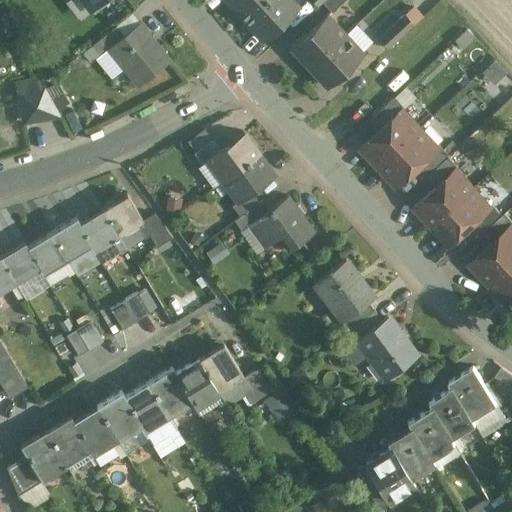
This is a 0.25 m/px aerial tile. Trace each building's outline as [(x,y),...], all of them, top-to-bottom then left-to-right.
[(101,0),(83,0),(90,9),(101,0)] [(225,0),(243,20),(264,0),(225,0)] [(289,0),(264,0),(243,20),(262,40),(297,8),(289,0)] [(322,0),(321,2),(331,12),(344,0),(322,0)] [(404,14),(378,39),(388,49),(414,25),(404,14)] [(326,16),(291,49),(309,68),(344,35),(326,16)] [(152,39),(139,23),(124,36),(109,48),(109,49),(139,86),(169,63),(150,40),(152,39)] [(116,26),(93,45),(101,55),(109,49),(109,48),(124,36),(116,26)] [(344,35),(309,68),(327,87),(362,54),(344,35)] [(43,90),(20,94),(25,122),(57,116),(43,90)] [(394,98),(372,118),(382,128),(401,111),(404,108),(394,98)] [(382,128),(360,149),(377,168),(418,130),(401,111),(382,128)] [(418,130),(377,168),(395,187),(417,166),(436,149),(418,130)] [(221,151),(208,160),(208,161),(223,181),(259,155),(243,134),(221,151)] [(213,140),(194,154),(202,165),(208,161),(208,160),(221,151),(213,140)] [(436,149),(417,166),(436,187),(454,170),(458,166),(439,146),(436,149)] [(259,155),(223,181),(238,202),(252,193),(274,176),(259,155)] [(223,181),(208,161),(202,165),(198,168),(213,189),(223,181)] [(436,187),(413,208),(430,227),(471,189),(454,170),(436,187)] [(489,207),(471,189),(430,227),(448,245),(470,225),(489,207)] [(252,193),(238,202),(232,206),(239,217),(259,202),(252,193)] [(127,194),(102,209),(118,235),(143,220),(127,194)] [(314,231),(288,196),(270,210),(248,226),(264,248),(266,246),(265,245),(280,234),(290,247),(287,250),(288,251),(314,231)] [(259,202),(239,217),(247,227),(248,226),(270,210),(262,200),(259,202)] [(492,204),(489,207),(470,225),(479,236),(482,233),(492,244),(511,226),(511,225),(511,220),(505,213),(502,215),(492,204)] [(102,209),(78,224),(91,244),(94,249),(118,235),(102,209)] [(75,219),(52,233),(67,258),(91,244),(78,224),(75,219)] [(492,244),(470,264),(487,283),(511,259),(511,227),(511,226),(492,244)] [(52,233),(27,247),(40,268),(43,273),(67,258),(52,233)] [(24,242),(0,256),(16,282),(40,268),(27,247),(24,242)] [(0,256),(0,291),(16,282),(0,256)] [(346,259),(314,282),(341,320),(367,301),(373,297),(346,259)] [(511,259),(487,283),(505,302),(511,295),(511,259)] [(150,313),(137,292),(124,300),(137,321),(150,313)] [(137,321),(124,300),(110,309),(122,330),(137,321)] [(367,301),(341,320),(356,340),(382,322),(367,301)] [(382,322),(356,340),(384,379),(416,356),(389,317),(382,322)] [(103,341),(90,321),(76,329),(89,350),(103,341)] [(76,329),(66,335),(78,356),(89,350),(76,329)] [(33,389),(0,336),(0,384),(11,402),(33,389)] [(223,343),(198,358),(219,392),(244,377),(223,343)] [(219,392),(198,358),(174,373),(192,402),(191,402),(194,407),(196,407),(201,415),(219,404),(221,407),(226,404),(219,393),(219,392)] [(174,373),(171,368),(148,382),(168,417),(191,402),(192,402),(174,373)] [(449,382),(452,387),(471,420),(496,405),(473,368),(449,382)] [(511,375),(500,368),(493,379),(511,392),(511,375)] [(168,417),(148,382),(124,397),(141,426),(141,427),(144,432),(168,417)] [(282,384),(264,397),(282,424),(301,411),(282,384)] [(428,401),(431,407),(451,440),(475,426),(471,420),(452,387),(428,401)] [(124,397),(121,392),(97,407),(112,432),(117,441),(125,453),(126,454),(149,440),(144,432),(141,427),(141,426),(124,397)] [(97,407),(73,421),(91,450),(94,456),(117,441),(112,432),(97,407)] [(407,421),(410,427),(430,460),(454,445),(451,440),(431,407),(407,421)] [(70,416),(46,431),(67,465),(91,450),(73,421),(70,416)] [(386,441),(390,448),(409,480),(434,465),(430,460),(410,427),(386,441)] [(46,431),(45,430),(20,446),(26,455),(41,481),(66,466),(66,465),(67,465),(46,431)] [(390,448),(367,462),(389,499),(412,485),(409,480),(390,448)] [(41,481),(26,455),(7,467),(18,495),(41,481)]
